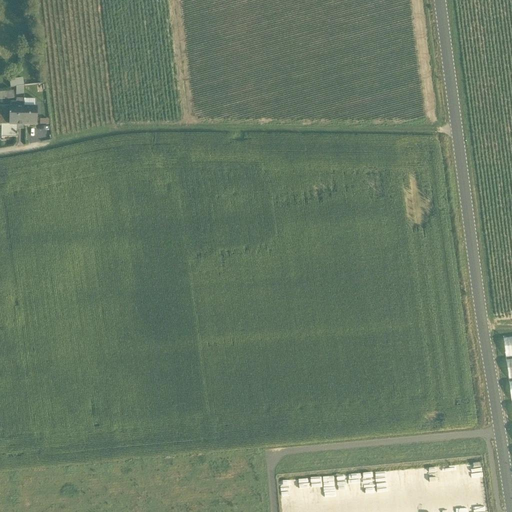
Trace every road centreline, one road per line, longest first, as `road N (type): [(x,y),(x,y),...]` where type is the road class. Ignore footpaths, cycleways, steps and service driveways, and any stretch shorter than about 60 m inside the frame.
road 1 (residential): [(436,0),(508,511)]
road 2 (track): [(454,138),(107,129),(51,142)]
road 3 (track): [(274,511),(268,454),(497,432)]
